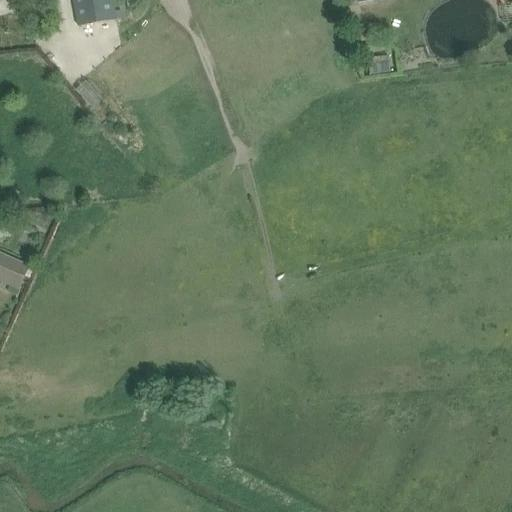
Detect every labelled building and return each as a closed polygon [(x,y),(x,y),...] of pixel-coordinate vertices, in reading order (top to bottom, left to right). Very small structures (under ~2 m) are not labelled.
[(74,0),(79,26),(117,19),(113,0),(74,0)] [(373,45),(383,33),(373,25),(363,37),(373,45)] [(388,56),(369,58),(371,74),(390,71),(388,56)] [(73,79),(65,86),(81,103),(89,96),(73,79)] [(29,265),(0,252),(0,277),(20,286),(29,265)]
